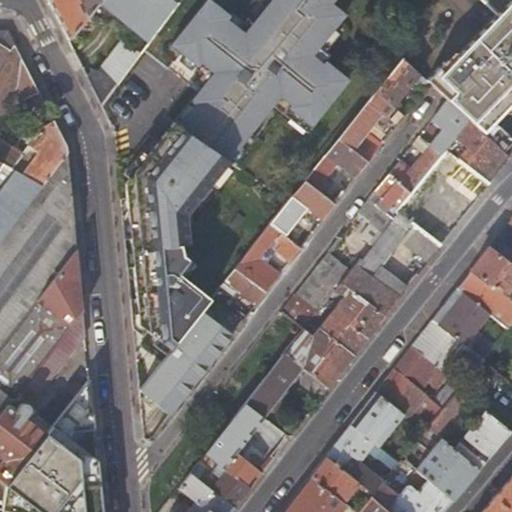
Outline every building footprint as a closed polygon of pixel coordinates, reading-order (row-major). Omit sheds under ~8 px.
[(48,0),(68,38),(81,22),(99,0),(48,0)] [(137,32),(149,42),(180,0),(99,0),(81,22),(137,32)] [(174,120),(127,182),(129,200),(134,199),(136,219),(131,219),(138,301),(144,300),(145,320),(140,321),(141,323),(172,349),(185,333),(204,309),(207,306),(178,283),(189,270),(179,261),(180,252),(187,253),(192,208),(280,89),(290,97),(288,100),(312,118),(348,70),(324,53),(321,56),(311,48),(342,6),(334,0),(262,0),(242,28),(224,15),(227,11),(211,0),(201,0),(170,43),(198,64),(201,60),(213,69),(191,99),(195,102),(178,123),(174,120)] [(511,0),(481,0),(498,16),(445,72),(441,67),(428,81),(431,85),(449,100),(471,121),(506,153),(511,145),(511,135),(498,122),(511,107),(511,0)] [(41,116),(50,112),(8,31),(0,30),(0,162),(41,188),(68,152),(67,146),(54,121),(42,127),(22,155),(0,140),(0,114),(15,92),(21,102),(26,100),(33,113),(38,111),(41,116)] [(93,70),(87,77),(102,106),(145,47),(136,40),(132,46),(123,40),(99,72),(93,70)] [(415,83),(425,93),(431,85),(428,81),(407,62),(403,58),(403,60),(378,91),(392,103),(407,116),(410,112),(399,103),(415,83)] [(361,142),(392,103),(378,91),(339,140),(370,163),(383,147),(373,139),(366,146),(361,142)] [(471,121),(449,100),(432,121),(443,130),(431,145),(425,153),(411,170),(400,162),(390,175),(413,194),(448,149),(471,121)] [(432,195),(412,221),(442,245),(491,183),(511,158),(506,153),(471,121),(448,149),(461,159),(443,181),(439,178),(428,192),(432,195)] [(431,145),(420,137),(414,144),(425,153),(431,145)] [(332,159),(357,179),(370,163),(339,140),(326,156),(332,159)] [(50,213),(71,186),(68,152),(41,188),(32,199),(50,213)] [(332,159),(326,156),(315,171),(320,174),(332,159)] [(0,242),(32,199),(41,188),(0,162),(0,190),(0,191),(0,242)] [(327,180),(320,174),(315,171),(306,181),(319,191),(327,180)] [(389,199),(382,207),(394,218),(399,211),(406,204),(413,194),(390,175),(378,190),(389,199)] [(337,205),(319,191),(306,181),(293,197),(284,209),(287,211),(296,199),(324,221),(337,205)] [(50,213),(32,199),(0,242),(0,324),(13,334),(38,301),(77,251),(71,186),(50,213)] [(359,213),(383,232),(394,218),(382,207),(371,199),(359,213)] [(413,209),(406,204),(399,211),(407,217),(413,209)] [(315,233),(292,215),(288,212),(287,211),(284,209),(271,225),(302,249),(315,233)] [(402,237),(430,260),(442,245),(412,221),(407,217),(399,211),(394,218),(383,232),(374,243),(388,255),(402,237)] [(277,246),(293,259),(302,249),(271,225),(236,268),(267,293),(281,275),(265,262),(277,246)] [(379,269),(388,255),(374,243),(358,263),(374,276),(379,269)] [(500,249),(494,244),(491,248),(511,263),(511,251),(503,245),(500,249)] [(471,273),(458,289),(508,327),(511,322),(511,263),(491,248),(471,273)] [(33,339),(50,353),(83,311),(77,251),(38,301),(65,323),(61,327),(50,318),(33,339)] [(343,282),(351,271),(328,253),(283,311),(305,329),(309,325),(334,293),(343,282)] [(406,291),(379,269),(374,276),(358,263),(351,271),(343,282),(387,315),(406,291)] [(236,292),(255,308),(267,293),(236,268),(207,306),(204,309),(234,334),(247,318),(240,311),(237,315),(225,305),(236,292)] [(313,328),(309,325),(305,329),(286,354),(329,388),(387,315),(343,282),(334,293),(343,299),(314,336),(310,333),(313,328)] [(495,327),(475,353),(483,359),(484,358),(508,327),(458,289),(434,320),(472,350),(477,344),(469,338),(484,319),(495,327)] [(65,323),(38,301),(13,334),(3,346),(0,349),(0,389),(13,399),(15,397),(50,353),(33,339),(50,318),(61,327),(65,323)] [(141,388),(172,412),(234,334),(204,309),(185,333),(172,349),(141,388)] [(32,402),(85,335),(83,311),(50,353),(15,397),(18,400),(22,394),(32,402)] [(451,361),(469,375),(482,360),(483,359),(475,353),(472,350),(434,320),(413,346),(440,367),(444,370),(451,361)] [(511,322),(508,327),(484,358),(511,382),(511,322)] [(13,334),(0,324),(0,349),(3,346),(13,334)] [(422,390),(440,367),(413,346),(395,369),(422,390)] [(300,382),(321,399),(329,388),(286,354),(271,373),(247,402),(265,416),(300,371),(304,374),(300,382)] [(416,411),(410,419),(424,430),(427,426),(443,407),(436,401),(422,390),(395,369),(377,393),(401,412),(408,404),(416,411)] [(458,373),(454,378),(462,384),(466,379),(458,373)] [(454,378),(436,401),(443,407),(450,399),(460,387),(462,384),(454,378)] [(74,432),(94,431),(89,380),(46,434),(6,484),(3,508),(17,511),(102,511),(98,463),(75,450),(74,432)] [(442,438),(474,399),(460,387),(450,399),(443,407),(427,426),(432,430),(442,438)] [(0,415),(8,405),(13,399),(0,389),(0,415)] [(379,446),(404,414),(401,412),(377,393),(352,424),(379,446)] [(237,452),(265,416),(247,402),(211,447),(206,453),(251,488),(263,472),(237,452)] [(16,411),(8,405),(0,415),(0,478),(6,484),(46,434),(25,418),(29,413),(30,412),(29,409),(27,406),(24,405),(21,405),(20,406),(16,411)] [(511,430),(487,409),(454,448),(479,470),(511,430)] [(269,456),(287,434),(284,431),(278,427),(272,422),(254,445),(269,456)] [(282,422),(278,427),(284,431),(288,427),(282,422)] [(375,451),(379,446),(352,424),(327,457),(373,493),(382,482),(359,463),(371,448),(375,451)] [(428,435),(432,430),(427,426),(424,430),(423,431),(428,435)] [(442,438),(416,468),(428,478),(454,499),(479,470),(454,448),(442,438)] [(217,473),(207,485),(236,507),(251,488),(206,453),(198,464),(201,466),(202,465),(204,467),(207,463),(209,464),(212,470),(217,473)] [(355,488),(369,498),(371,496),(373,493),(327,457),(310,478),(344,503),(355,488)] [(178,511),(231,511),(236,507),(207,485),(191,473),(180,487),(196,501),(191,507),(186,503),(178,511)] [(511,511),(511,477),(508,483),(483,511),(511,511)] [(339,511),(345,505),(344,503),(310,478),(283,511),(339,511)] [(399,495),(382,482),(373,493),(371,496),(390,511),(443,511),(454,499),(428,478),(418,490),(411,484),(407,484),(399,495)] [(390,511),(371,496),(369,498),(361,508),(357,511),(368,511),(369,511),(390,511)] [(356,503),(351,509),(354,511),(357,511),(361,508),(356,503)]
